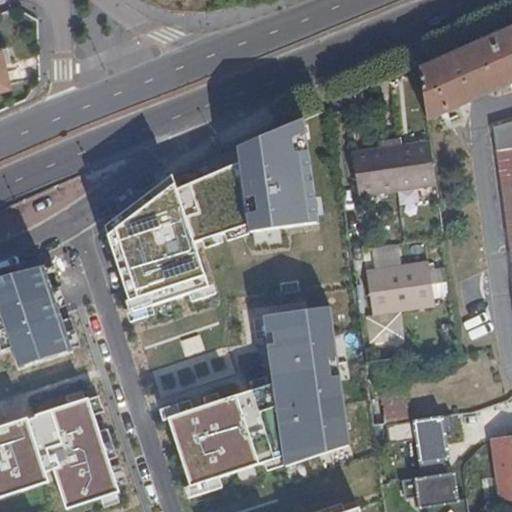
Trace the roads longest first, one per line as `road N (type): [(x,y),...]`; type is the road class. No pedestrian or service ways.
road 1 (residential): [(74,219),(170,511)]
road 2 (primary): [(206,105),(469,0)]
road 3 (primary): [(0,187),(206,105)]
road 4 (residential): [(74,219),(206,105)]
road 5 (primary): [(354,0),(206,56)]
road 6 (primary): [(206,56),(60,114)]
